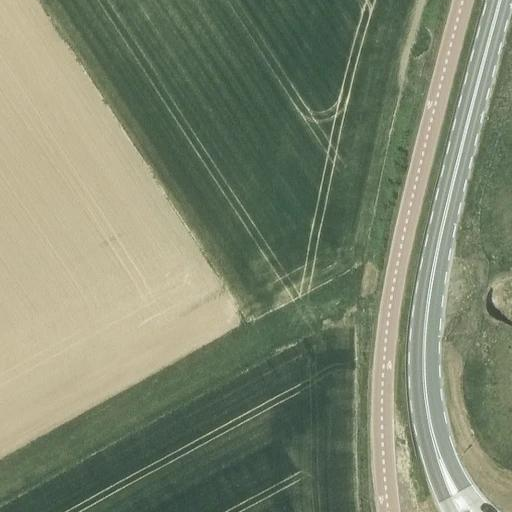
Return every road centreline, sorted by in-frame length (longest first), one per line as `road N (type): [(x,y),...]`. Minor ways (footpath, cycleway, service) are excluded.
road 1 (unclassified): [(389,511),(381,429),(386,325),(462,0)]
road 2 (tertiary): [(439,459),(426,404),(431,298),(501,0)]
